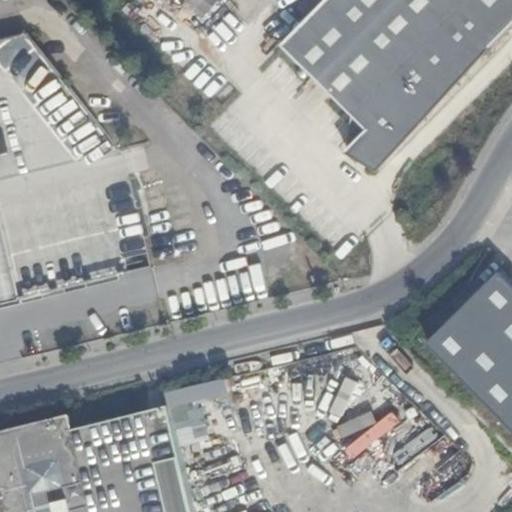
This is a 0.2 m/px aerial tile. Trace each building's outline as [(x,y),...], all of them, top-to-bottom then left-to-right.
[(218,0),(184,0),(202,18),(220,1),(218,0)] [(511,0),(321,0),(310,11),(391,91),(368,114),(402,132),(511,19),(511,0)] [(28,26),(0,32),(0,291),(149,254),(122,145),(28,26)] [(347,416),(361,382),(348,376),(333,410),(347,416)] [(198,511),(170,395),(78,417),(75,403),(3,421),(0,426),(0,485),(6,511),(198,511)]
